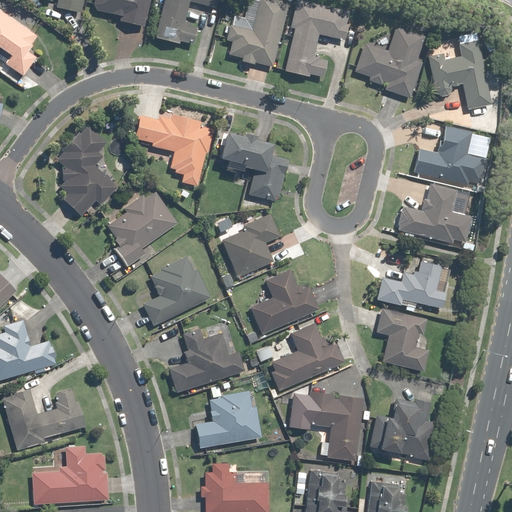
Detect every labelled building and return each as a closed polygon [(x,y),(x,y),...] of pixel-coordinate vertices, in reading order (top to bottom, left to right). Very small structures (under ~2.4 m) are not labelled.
[(53,8),(77,14),(80,0),(40,0),(54,3),(53,8)] [(117,22),(141,27),(147,0),(90,0),(88,11),(118,18),(117,22)] [(214,0),(161,0),(152,38),(175,45),(176,42),(191,45),(196,26),(182,23),(187,3),(212,9),(214,0)] [(271,68),(286,3),(274,0),(256,0),(253,12),(243,9),(241,19),(229,16),(223,41),(229,42),(225,58),(271,68)] [(346,12),(293,0),(285,36),(289,37),(281,72),(306,78),(307,75),(320,78),(324,60),(311,57),(316,35),(342,41),(346,25),(344,24),(346,12)] [(34,35),(0,12),(0,63),(20,77),(34,58),(24,51),(34,35)] [(381,90),(407,99),(420,63),(414,60),(422,37),(393,27),(384,51),(361,42),(351,72),(366,77),(365,81),(379,86),(380,82),(384,83),(381,90)] [(489,105),(476,40),(455,44),(457,57),(441,60),(440,54),(424,57),(431,93),(437,97),(445,96),(449,90),(448,87),(459,85),(464,110),(489,105)] [(204,154),(210,130),(196,126),(197,122),(167,116),(167,119),(154,116),(154,119),(136,115),(131,138),(149,143),(148,146),(170,152),(166,169),(172,170),(171,174),(180,176),(179,183),(194,187),(202,154),(204,154)] [(104,142),(84,124),(51,161),(58,168),(57,183),(68,192),(60,201),(78,218),(93,201),(98,206),(115,187),(92,167),(100,157),(95,152),(104,142)] [(415,149),(409,173),(465,186),(465,182),(477,185),(484,158),(464,153),(469,132),(441,126),(437,142),(435,141),(433,153),(415,149)] [(268,145),(221,134),(214,162),(248,170),(242,195),(274,203),(285,159),(266,154),(268,145)] [(400,207),(394,231),(449,244),(450,240),(462,243),(469,217),(449,212),(454,191),(427,184),(423,200),(420,199),(417,211),(400,207)] [(175,225),(152,192),(143,198),(140,194),(118,208),(121,213),(104,225),(117,245),(111,249),(124,267),(144,254),(140,249),(175,225)] [(218,240),(234,278),(271,262),(262,243),(277,237),(267,214),(239,226),(241,230),(218,240)] [(138,304),(149,327),(208,299),(194,270),(191,272),(183,257),(145,275),(155,296),(138,304)] [(378,278),(373,301),(398,307),(400,301),(439,310),(443,292),(433,290),(439,266),(417,261),(415,273),(410,272),(409,275),(399,273),(396,283),(378,278)] [(246,308),(258,335),(316,310),(306,287),(297,291),(288,269),(261,281),(269,298),(246,308)] [(228,273),(219,277),(224,289),(233,285),(228,273)] [(0,304),(13,292),(0,277),(0,304)] [(423,319),(378,308),(372,333),(385,336),(378,363),(420,372),(426,351),(413,348),(416,334),(420,335),(423,319)] [(0,333),(0,379),(53,365),(46,341),(27,346),(20,320),(0,326),(2,333),(0,333)] [(265,364),(276,391),(342,363),(332,340),(322,344),(313,323),(287,334),(294,352),(265,364)] [(164,369),(172,394),(242,372),(236,352),(226,355),(219,333),(199,339),(196,329),(179,335),(184,352),(180,353),(183,363),(164,369)] [(26,388),(0,395),(0,404),(13,450),(42,442),(40,439),(82,427),(71,389),(50,395),(54,409),(33,415),(26,388)] [(191,425),(195,449),(259,438),(253,407),(248,408),(245,391),(204,398),(209,422),(191,425)] [(360,398),(305,392),(301,424),(327,428),(323,459),(352,462),(360,398)] [(366,448),(427,461),(435,423),(423,420),(427,403),(390,395),(386,417),(373,415),(366,448)] [(27,473),(29,506),(106,501),(103,453),(82,454),(82,446),(61,448),(62,467),(55,467),(55,471),(27,473)] [(200,473),(200,511),(266,511),(266,483),(234,483),(233,472),(225,472),(225,463),(208,464),(208,473),(200,473)] [(307,469),(301,511),(340,511),(344,483),(335,482),(336,473),(307,469)] [(367,481),(362,511),(401,511),(404,494),(395,493),(396,485),(367,481)]
